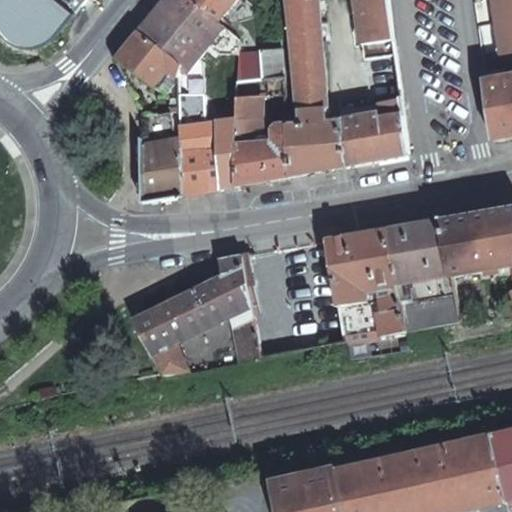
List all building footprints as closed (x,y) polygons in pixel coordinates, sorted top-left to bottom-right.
[(64,0),(76,10),(84,0),(64,0)] [(168,0),(141,34),(173,60),(181,71),(186,76),(210,46),(219,55),(236,59),(239,59),(239,51),(239,39),(219,20),(216,23),(190,0),(168,0)] [(190,0),(216,23),(219,20),(236,0),(190,0)] [(293,177),(348,167),(343,122),(332,124),(322,35),(321,25),(319,0),(318,0),(289,0),(301,125),(290,127),(288,127),(293,177)] [(387,0),(355,0),(364,62),(395,57),(392,31),(387,0)] [(506,57),(498,0),(475,0),(483,61),(484,61),(506,57)] [(141,34),(120,59),(155,84),(159,86),(161,82),(159,79),(168,69),(177,75),(181,71),(173,60),(141,34)] [(283,52),(282,43),(273,43),(274,50),(274,52),(283,52)] [(236,59),(236,85),(262,82),(261,50),(239,51),(239,59),(236,59)] [(261,50),(262,82),(285,78),(283,52),(274,52),(274,50),(261,50)] [(181,71),(177,75),(179,114),(179,129),(181,128),(206,126),(205,79),(189,79),(186,76),(181,71)] [(493,143),(511,139),(511,75),(511,80),(488,83),(485,85),(493,143)] [(237,186),(293,177),(288,127),(290,127),(289,122),(280,124),(281,127),(275,132),(276,144),(263,145),(263,99),(287,95),(285,78),(262,82),(236,85),(236,124),(237,124),(237,186)] [(153,107),(145,119),(147,118),(169,115),(172,114),(163,95),(155,106),(153,107)] [(348,167),(408,157),(401,104),(384,106),(385,121),(374,123),(374,118),(343,121),(343,122),(348,167)] [(383,105),(342,109),(343,121),(374,118),(374,123),(385,121),(384,106),(383,105)] [(171,127),(169,115),(147,118),(148,130),(171,127)] [(226,189),(237,186),(237,124),(236,124),(219,125),(226,189)] [(184,143),(186,196),(226,189),(219,125),(206,126),(181,128),(181,143),(184,143)] [(145,148),(148,202),(186,196),(184,143),(181,143),(145,148)] [(511,210),(499,213),(442,223),(452,277),(454,277),(511,266),(511,210)] [(442,223),(389,231),(398,280),(400,281),(443,275),(448,303),(405,310),(403,311),(408,334),(462,324),(454,277),(452,277),(442,223)] [(405,310),(400,281),(398,280),(389,231),(360,236),(330,242),(347,343),(383,337),(384,338),(408,334),(403,311),(405,310)] [(154,312),(165,376),(166,378),(191,372),(181,341),(232,315),(242,362),(263,359),(251,298),(243,258),(219,262),(222,278),(154,312)] [(337,472),(277,485),(283,511),(464,511),(476,510),(476,511),(506,506),(506,504),(511,502),(511,436),(492,440),(492,437),(462,444),(463,447),(426,455),(426,453),(402,458),(402,461),(368,469),(368,467),(337,475),(337,472)]
